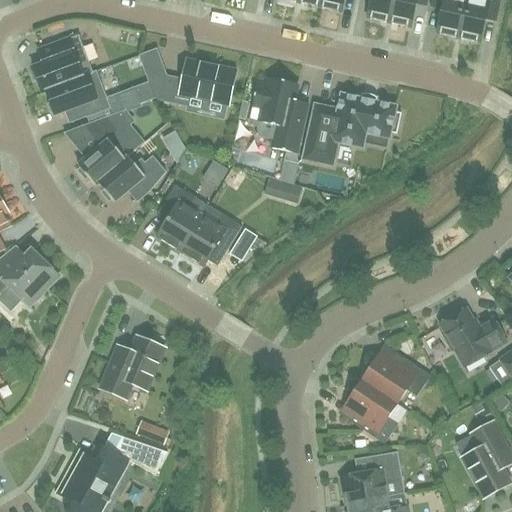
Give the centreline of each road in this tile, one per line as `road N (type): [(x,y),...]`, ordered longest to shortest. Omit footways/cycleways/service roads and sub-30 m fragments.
road 1 (residential): [(0,33),(48,11),(90,6),(462,89),(511,114)]
road 2 (residential): [(511,218),(443,277),(330,332),(299,371)]
road 3 (residential): [(299,371),(113,261)]
road 4 (residential): [(0,441),(41,406),(113,261)]
road 5 (residential): [(113,261),(51,205),(17,137)]
road 6 (residential): [(299,371),(289,407),(297,511)]
